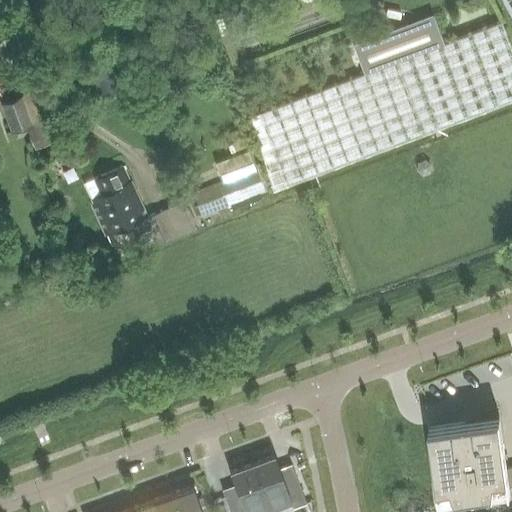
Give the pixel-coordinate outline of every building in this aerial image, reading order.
[(511,50),(501,21),(443,43),(432,12),(352,43),(364,73),(245,118),(273,191),(511,100),(511,50)] [(20,96),(0,103),(0,105),(11,132),(25,126),(31,141),(43,137),(36,119),(31,121),(20,96)] [(154,247),(174,238),(196,228),(184,201),(146,217),(130,181),(129,182),(122,166),(94,179),(103,199),(92,204),(105,235),(130,225),(135,236),(148,231),(151,239),(150,240),(154,247)] [(261,166),(192,192),(201,215),(269,190),(261,166)] [(365,414),(354,415),(356,450),(368,449),(365,414)] [(463,423),(429,428),(437,487),(451,485),(456,496),(483,493),(484,495),(511,484),(511,465),(507,467),(500,418),(477,421),(463,423)] [(251,464),(268,509),(289,501),(292,508),(305,503),(294,471),(281,476),(274,456),(251,464)] [(229,511),(258,511),(268,509),(251,464),(229,472),(236,493),(224,497),(229,511)] [(170,494),(176,511),(200,511),(191,486),(170,494)] [(149,501),(152,511),(176,511),(170,494),(149,501)] [(128,509),(129,511),(152,511),(149,501),(128,509)]
